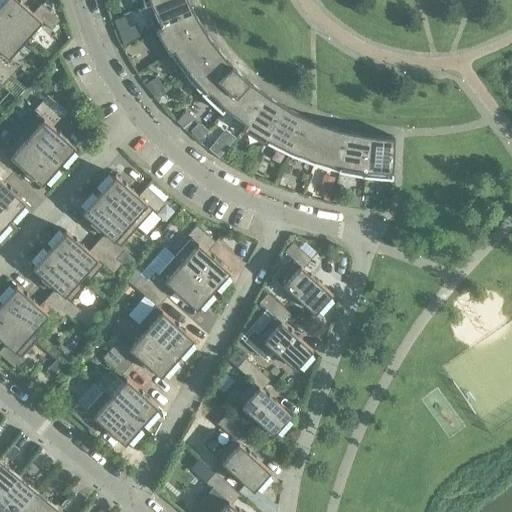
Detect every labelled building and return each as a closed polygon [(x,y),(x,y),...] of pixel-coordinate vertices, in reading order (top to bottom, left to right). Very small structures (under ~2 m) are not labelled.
[(0,0),(0,16),(25,39),(41,20),(51,29),(59,20),(41,3),(32,12),(19,0),(0,0)] [(193,10),(188,0),(157,0),(144,5),(144,7),(150,4),(161,27),(193,10)] [(169,53),(204,29),(193,10),(161,27),(156,29),(169,53)] [(8,57),(25,39),(0,16),(0,66),(10,75),(18,66),(8,57)] [(184,74),(217,48),(204,29),(169,53),(184,74)] [(202,94),(232,65),(217,48),(184,74),(202,94)] [(221,113),(249,80),(232,65),(202,94),(221,113)] [(0,83),(1,84),(10,75),(0,66),(0,83)] [(246,124),(266,94),(249,80),(221,113),(222,113),(226,109),(246,124)] [(264,143),(285,106),(266,94),(246,124),(242,128),(264,143)] [(33,110),(36,113),(20,131),(59,165),(61,162),(65,166),(76,154),(72,150),(76,147),(52,126),(61,117),(42,100),(33,110)] [(288,155),(306,116),(285,106),(264,143),(288,155)] [(315,160),(326,125),(306,116),(288,155),(290,156),(292,151),(315,160)] [(338,172),(349,130),(326,125),(315,160),(338,167),(337,172),(338,172)] [(365,177),(371,134),(349,130),(338,172),(365,177)] [(59,165),(20,131),(5,148),(1,145),(0,146),(0,162),(11,172),(19,163),(42,184),(45,180),(49,184),(60,172),(56,168),(59,165)] [(394,137),(371,134),(365,177),(392,179),(394,137)] [(3,181),(11,172),(0,162),(0,212),(9,220),(12,218),(16,221),(26,209),(23,206),(26,202),(3,181)] [(101,189),(98,192),(137,227),(152,209),(162,218),(171,207),(146,185),(138,194),(115,174),(111,177),(107,174),(97,186),(101,189)] [(121,244),(137,227),(98,192),(96,195),(92,192),(81,204),(85,207),(81,211),(104,232),(96,241),(121,263),(116,257),(124,248),(121,244)] [(9,220),(0,212),(0,238),(11,227),(7,223),(9,220)] [(190,238),(175,255),(213,290),(216,287),(220,291),(231,278),(227,275),(230,271),(207,250),(215,241),(196,224),(187,235),(190,238)] [(121,263),(96,241),(88,250),(65,229),(62,233),(58,229),(47,241),(51,245),(48,248),(87,282),(103,265),(112,273),(121,263)] [(329,297),(332,293),(303,267),(311,258),(292,241),(284,251),(293,259),(276,278),(315,312),(318,309),(322,312),(333,300),(329,297)] [(71,300),(87,282),(48,248),(46,250),(42,247),(31,259),(35,263),(32,266),(55,287),(47,296),(66,313),(65,313),(71,319),(81,308),(71,300)] [(213,290),(175,255),(159,273),(155,270),(147,279),(141,274),(141,275),(165,297),(173,288),(197,309),(200,305),(204,308),(215,296),(211,293),(213,290)] [(163,310),(158,305),(165,297),(141,275),(132,284),(155,304),(139,323),(177,357),(180,354),(184,358),(195,346),(191,342),(194,339),(162,310),(163,310)] [(66,313),(47,296),(39,305),(16,284),(12,288),(8,284),(0,293),(0,298),(1,300),(0,301),(0,303),(31,332),(32,331),(48,313),(57,322),(65,313),(66,313)] [(292,314),(267,292),(259,302),(274,315),(257,334),(252,330),(243,340),(263,358),(272,348),(295,369),(298,365),(302,369),(313,356),(309,353),(312,349),(283,323),(292,314)] [(38,337),(32,331),(31,332),(0,303),(0,337),(5,342),(0,348),(0,354),(16,368),(25,358),(22,355),(38,337)] [(177,357),(139,323),(138,323),(144,329),(129,347),(119,338),(111,347),(129,364),(137,355),(161,376),(164,372),(168,376),(179,364),(175,360),(177,357)] [(129,364),(111,347),(102,357),(121,373),(129,364)] [(261,388),(270,379),(235,348),(227,358),(252,380),(235,399),(273,434),(276,430),(280,434),(291,422),(287,418),(290,414),(261,388)] [(158,406),(126,377),(110,395),(109,396),(141,425),(144,422),(148,426),(159,413),(155,410),(158,406)] [(78,400),(69,410),(93,432),(101,423),(125,443),(128,440),(132,443),(143,431),(139,428),(141,425),(109,396),(110,395),(103,390),(87,408),(78,400)] [(249,435),(225,413),(216,423),(232,436),(215,455),(253,490),(256,486),(260,490),(271,478),(267,474),(270,471),(241,445),(249,435)] [(0,496),(19,474),(0,459),(0,496)] [(239,494),(214,472),(206,481),(212,486),(195,505),(202,511),(241,511),(231,503),(239,494)] [(0,511),(18,511),(37,490),(19,474),(0,496),(0,511)] [(50,511),(56,505),(37,490),(18,511),(50,511)]
